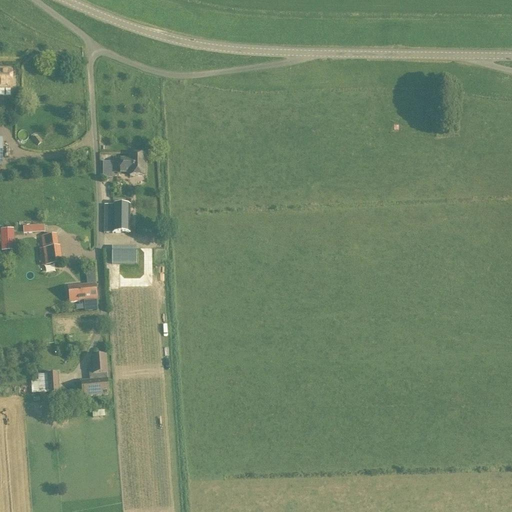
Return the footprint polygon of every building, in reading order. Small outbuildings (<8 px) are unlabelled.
[(0,69),(0,90),(12,90),(12,70),(0,69)] [(130,173),(130,176),(145,177),(146,155),(132,155),(131,160),(122,160),(122,173),(130,173)] [(112,205),(112,234),(130,234),(130,205),(112,205)] [(13,230),(1,231),(2,248),(14,248),(13,230)] [(59,247),(40,250),(42,266),(61,263),(59,247)] [(114,247),(114,264),(139,264),(139,247),(114,247)] [(95,286),(68,288),(70,303),(84,302),(86,313),(97,312),(96,301),(95,286)] [(90,382),(81,382),(82,397),(109,395),(107,380),(107,375),(106,357),(92,358),(92,367),(88,367),(90,382)] [(48,375),(38,376),(38,381),(39,394),(49,393),(49,395),(58,394),(57,373),(48,374),(48,375)]
